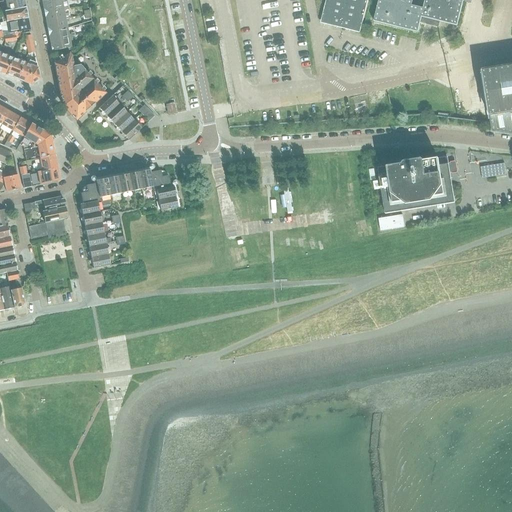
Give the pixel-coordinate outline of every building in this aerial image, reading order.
[(8,11),(25,7),(23,0),(13,0),(6,2),(8,11)] [(61,0),(43,4),(45,13),(69,8),(66,0),(61,0)] [(360,31),(367,0),(325,0),(320,22),(360,31)] [(378,0),(374,21),(418,31),(420,22),(423,7),(424,0),(378,0)] [(424,0),(423,7),(420,22),(438,27),(440,21),(457,25),(463,1),(471,3),(471,0),(424,0)] [(5,12),(7,22),(28,18),(25,7),(8,11),(5,12)] [(47,22),(68,18),(71,18),(69,8),(45,13),(47,22)] [(16,35),(20,34),(19,32),(30,30),(28,18),(7,22),(1,23),(3,31),(0,31),(0,37),(5,36),(10,35),(14,34),(14,35),(16,35)] [(49,32),(68,28),(66,22),(69,21),(68,18),(47,22),(49,32)] [(50,41),(72,37),(71,34),(69,34),(68,28),(49,32),(50,41)] [(72,37),(50,41),(52,51),(71,47),(70,40),(73,40),(72,37)] [(74,66),(73,63),(72,55),(69,52),(55,63),(63,106),(76,120),(106,92),(84,69),(80,65),(74,66)] [(0,72),(6,74),(13,58),(1,53),(0,54),(0,72)] [(18,79),(25,63),(13,58),(6,74),(18,79)] [(25,63),(18,79),(31,84),(33,83),(34,83),(38,81),(37,80),(39,78),(37,63),(31,64),(31,65),(25,63)] [(511,65),(482,71),(491,125),(492,131),(511,133),(511,65)] [(179,96),(173,68),(162,71),(168,99),(179,96)] [(125,99),(131,93),(128,90),(122,96),(125,99)] [(131,93),(125,99),(127,102),(133,96),(131,93)] [(106,116),(119,104),(111,96),(99,108),(106,116)] [(169,114),(176,113),(174,103),(167,105),(169,114)] [(114,124),(126,112),(119,104),(106,116),(114,124)] [(0,123),(1,124),(9,111),(0,105),(0,123)] [(141,113),(147,107),(144,105),(138,110),(141,113)] [(147,107),(141,113),(149,121),(155,116),(147,107)] [(12,131),(20,117),(9,111),(1,124),(12,131)] [(126,112),(114,124),(121,132),(134,120),(126,112)] [(12,131),(23,137),(31,124),(20,117),(12,131)] [(134,120),(121,132),(129,140),(141,128),(134,120)] [(23,137),(15,150),(20,152),(23,147),(51,141),(50,135),(31,124),(23,137)] [(8,147),(10,143),(14,137),(10,135),(3,145),(8,147)] [(23,147),(20,152),(24,155),(25,161),(39,158),(54,155),(51,141),(23,147)] [(0,154),(8,158),(8,156),(10,152),(0,147),(0,154)] [(42,171),(57,167),(54,155),(39,158),(42,171)] [(452,200),(445,157),(424,160),(421,158),(404,161),(402,164),(381,167),(387,211),(452,200)] [(57,167),(42,171),(44,183),(59,180),(57,167)] [(150,173),(149,170),(138,172),(142,189),(143,189),(143,192),(151,190),(151,187),(152,187),(156,189),(158,200),(175,197),(173,186),(170,186),(168,176),(161,177),(160,171),(150,173)] [(128,174),(131,192),(132,191),(133,194),(141,192),(140,190),(142,189),(138,172),(128,174)] [(1,173),(0,175),(0,190),(0,191),(4,182),(6,192),(20,189),(17,174),(4,177),(5,175),(1,173)] [(130,192),(131,192),(128,174),(117,176),(121,193),(122,193),(122,196),(130,194),(130,192)] [(119,194),(121,193),(117,176),(107,178),(110,195),(119,193),(119,194)] [(82,215),(100,211),(97,201),(99,197),(110,195),(107,178),(96,181),(96,183),(86,185),(87,192),(81,193),(83,203),(80,204),(82,215)] [(61,199),(60,196),(23,204),(25,214),(30,213),(31,209),(43,206),(44,211),(64,206),(65,206),(63,198),(61,199)] [(175,197),(158,200),(160,211),(177,208),(175,197)] [(44,223),(45,223),(51,222),(62,219),(67,218),(64,206),(44,211),(41,211),(44,223)] [(84,226),(102,222),(102,221),(104,220),(102,212),(100,213),(100,211),(82,215),(84,226)] [(378,219),(381,231),(405,227),(402,214),(378,219)] [(53,229),(64,227),(62,219),(51,222),(53,229)] [(48,238),(54,237),(53,229),(51,222),(45,223),(48,235),(48,238)] [(87,236),(104,233),(102,222),(84,226),(87,236)] [(42,237),(48,235),(45,223),(44,223),(39,224),(41,230),(42,237)] [(29,233),(41,230),(39,224),(28,227),(29,233)] [(0,226),(0,237),(10,236),(7,225),(0,226)] [(54,237),(66,235),(64,227),(53,229),(54,237)] [(31,239),(42,237),(41,230),(29,233),(31,239)] [(104,233),(87,236),(89,247),(106,243),(104,233)] [(10,236),(0,237),(0,249),(12,246),(10,236)] [(106,243),(89,247),(91,258),(108,254),(106,243)] [(0,257),(14,254),(12,246),(0,249),(0,257)] [(0,265),(16,262),(14,254),(0,257),(0,265)] [(108,254),(91,258),(93,268),(110,265),(108,254)] [(0,274),(6,273),(17,270),(16,262),(0,265),(0,274)] [(22,306),(25,303),(17,270),(6,273),(8,282),(15,280),(16,284),(9,286),(14,308),(22,306)] [(14,308),(9,286),(4,287),(3,283),(0,283),(0,295),(3,310),(14,308)]
